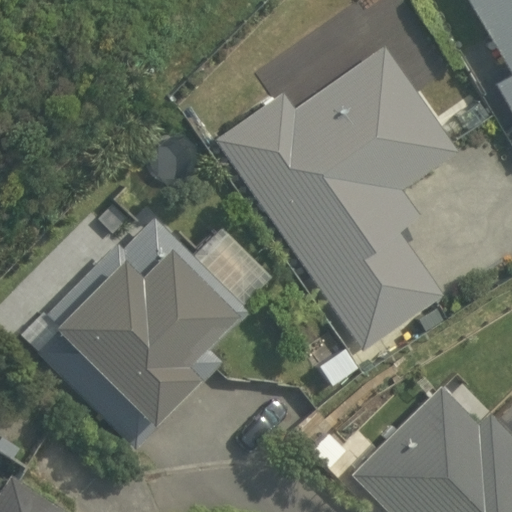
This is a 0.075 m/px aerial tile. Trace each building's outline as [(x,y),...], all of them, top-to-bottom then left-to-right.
[(511,0),(461,0),(504,72),(489,80),(511,120),(511,0)] [(275,89),(209,136),(357,349),(438,292),(392,226),(414,211),(396,186),(452,147),(377,45),(288,107),(275,89)] [(128,448),(217,358),(206,348),(243,308),(237,303),(264,274),(213,223),(185,251),(148,214),(118,244),(112,237),(107,242),(85,220),(0,305),(0,340),(5,346),(16,332),(32,347),(30,349),(128,448)] [(326,384),(352,366),(337,345),(311,363),(326,384)] [(433,383),(344,471),(383,511),(511,511),(511,391),(488,415),(482,409),(471,420),(433,383)] [(322,466),(340,448),(322,430),(304,448),(322,466)] [(0,511),(65,511),(4,475),(0,481),(0,511)]
